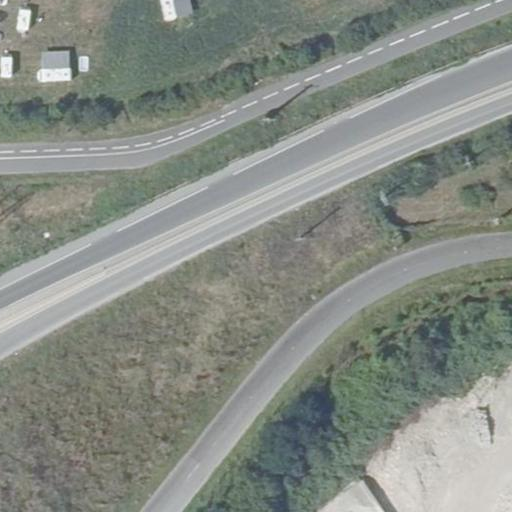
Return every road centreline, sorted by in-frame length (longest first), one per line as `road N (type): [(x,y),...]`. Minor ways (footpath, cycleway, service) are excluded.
road 1 (secondary): [(0,339),(402,133),(511,89)]
road 2 (secondary): [(511,60),(229,184),(0,298)]
road 3 (unclassified): [(511,0),(186,137),(0,157)]
road 4 (tertiary): [(173,511),(335,308),(394,272),(511,242)]
